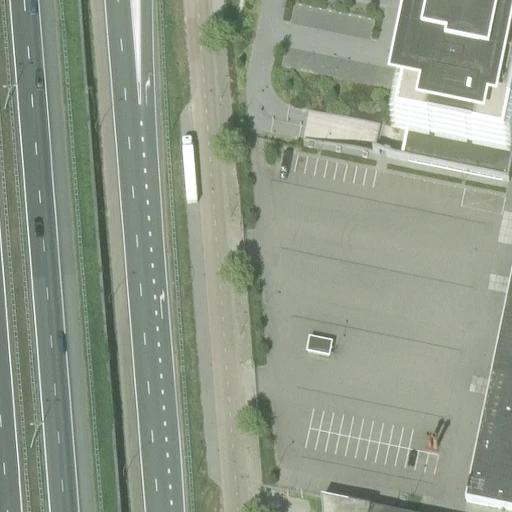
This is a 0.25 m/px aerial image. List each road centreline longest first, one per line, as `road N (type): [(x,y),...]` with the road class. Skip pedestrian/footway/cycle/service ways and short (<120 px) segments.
road 1 (motorway): [(63,511),(22,0)]
road 2 (unclassified): [(241,511),(201,0)]
road 3 (trunk): [(157,511),(128,108)]
